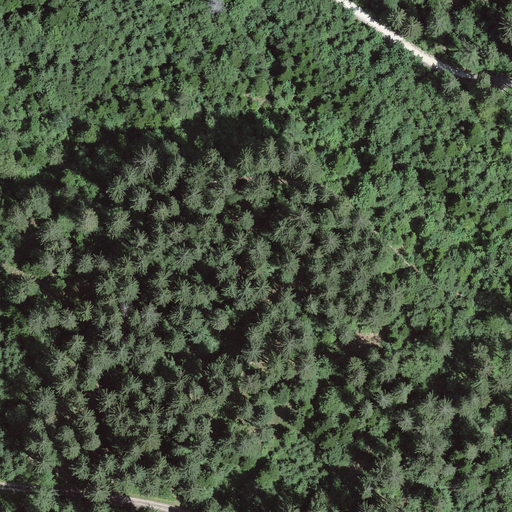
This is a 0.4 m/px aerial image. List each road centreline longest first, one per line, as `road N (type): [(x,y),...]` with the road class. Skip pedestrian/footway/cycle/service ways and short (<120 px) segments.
road 1 (track): [(511,82),(453,73),(334,0)]
road 2 (track): [(0,484),(128,495),(173,511)]
